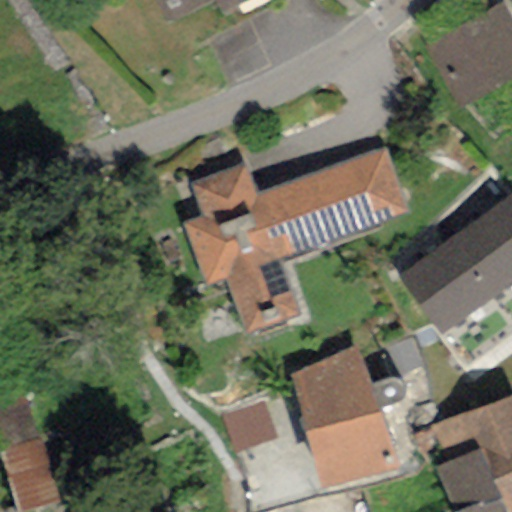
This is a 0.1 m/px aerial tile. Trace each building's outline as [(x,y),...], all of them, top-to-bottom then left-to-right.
[(153,0),(164,22),(211,0),(213,0),(220,13),(246,0),(153,0)] [(511,18),(503,0),(423,39),(456,109),(511,82),(511,18)] [(244,163),(188,183),(201,217),(182,224),(206,287),(225,280),(246,336),(300,316),(279,261),(409,213),(385,148),(257,195),(244,163)] [(511,197),(511,195),(396,276),(465,372),(511,338),(511,197)] [(293,375),(320,490),(398,473),(355,351),(293,375)] [(511,511),(511,395),(430,426),(446,466),(480,450),(504,511),(511,511)] [(0,404),(0,455),(8,511),(54,511),(37,399),(0,404)] [(261,400),(219,417),(234,454),(277,437),(261,400)] [(504,511),(480,450),(446,466),(435,469),(450,511),(504,511)]
